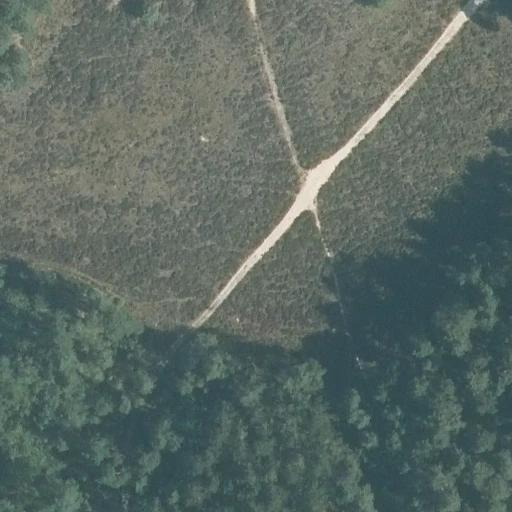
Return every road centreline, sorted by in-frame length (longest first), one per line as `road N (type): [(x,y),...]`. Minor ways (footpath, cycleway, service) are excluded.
road 1 (track): [(478,0),(168,354),(128,431),(121,511)]
road 2 (track): [(309,195),(249,0)]
